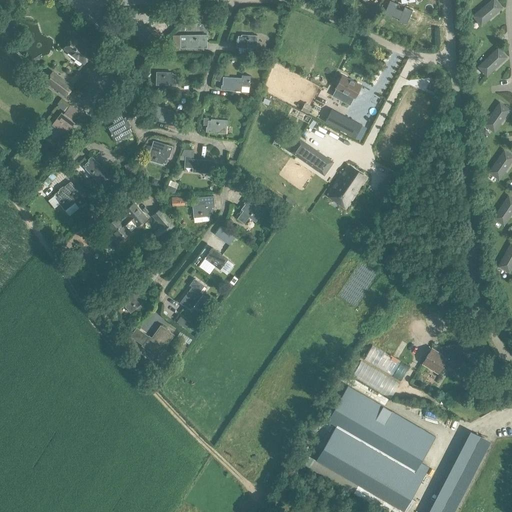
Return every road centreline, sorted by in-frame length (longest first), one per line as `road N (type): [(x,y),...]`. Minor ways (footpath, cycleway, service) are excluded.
road 1 (track): [(265,501),(85,308),(0,181)]
road 2 (unknown): [(166,289),(225,203),(223,154),(191,136),(234,0)]
road 3 (unclassified): [(511,362),(491,333),(475,287),(453,57)]
road 4 (unclassified): [(453,57),(397,50),(296,4),(234,0)]
